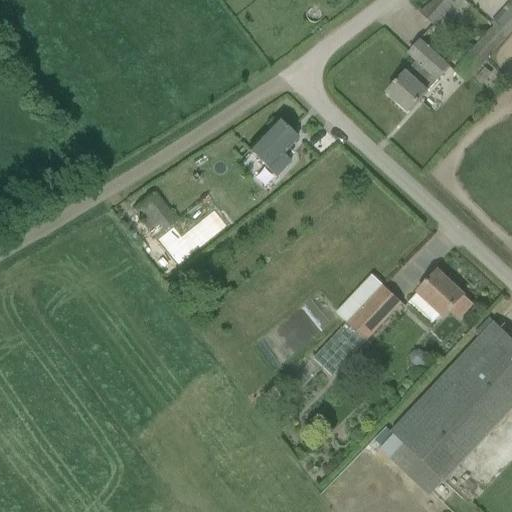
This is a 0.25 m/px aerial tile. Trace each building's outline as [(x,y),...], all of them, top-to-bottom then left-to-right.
[(436,0),(420,14),(435,28),(459,0),(436,0)] [(511,31),(511,2),(492,24),(495,27),(454,72),(466,82),(511,31)] [(450,68),(421,41),(419,43),(408,55),(416,63),(405,75),(404,74),(387,93),(410,113),(450,68)] [(291,163),(282,155),(297,139),(277,120),(248,152),(277,179),(291,163)] [(170,259),(191,242),(154,195),(133,212),(170,259)] [(464,296),(438,272),(416,295),(444,320),(450,313),(459,322),(474,306),(464,297),(464,296)] [(403,305),(384,287),(362,311),(354,304),(341,318),(348,325),(314,360),(332,377),(366,342),(367,343),(403,305)] [(185,289),(175,297),(177,300),(181,304),(191,297),(185,289)] [(443,484),(511,410),(511,340),(495,324),(390,435),(404,448),(443,484)] [(420,352),(414,353),(410,358),(411,364),(416,367),(422,366),(425,362),(425,356),(420,352)] [(270,406),(281,399),(274,390),(264,398),(270,406)]
